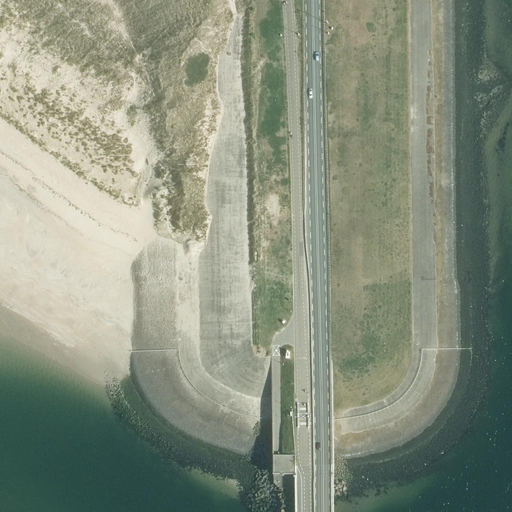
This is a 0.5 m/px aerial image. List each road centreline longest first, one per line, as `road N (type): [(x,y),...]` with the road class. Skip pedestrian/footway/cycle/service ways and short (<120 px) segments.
road 1 (unclassified): [(304,511),(287,0)]
road 2 (primary): [(323,511),(313,0)]
